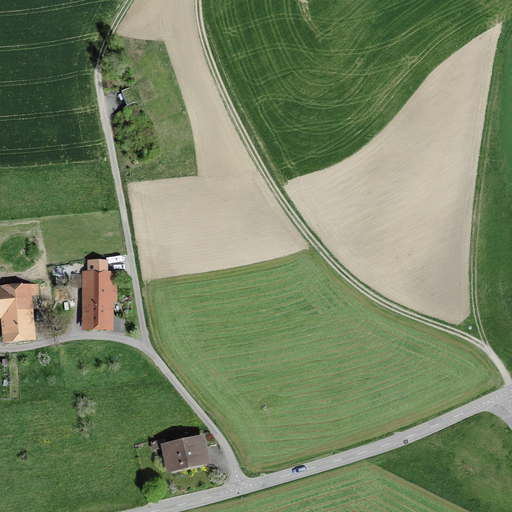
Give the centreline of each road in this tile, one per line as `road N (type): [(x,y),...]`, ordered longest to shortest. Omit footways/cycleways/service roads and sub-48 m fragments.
road 1 (track): [(486,347),(361,288),(292,215),(223,91),(198,0)]
road 2 (tertiary): [(501,394),(366,451),(148,511)]
road 3 (track): [(486,347),(474,303),(475,222),(495,78),(511,23)]
